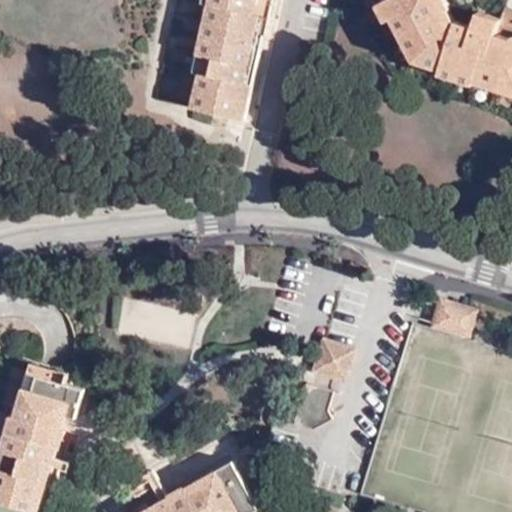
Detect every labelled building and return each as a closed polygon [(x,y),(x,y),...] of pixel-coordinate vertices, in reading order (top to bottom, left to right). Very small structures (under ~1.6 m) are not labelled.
[(243,120),(264,17),(252,14),(254,0),(196,0),(196,3),(204,5),(189,73),(198,75),(190,109),(243,120)] [(254,0),(252,14),(264,17),(268,1),(260,0),(254,0)] [(511,35),(498,31),(502,16),(480,9),(474,24),(453,17),(450,9),(452,2),(450,0),(384,0),(378,4),(387,22),(394,18),(414,60),(437,65),(436,69),(479,83),(481,79),(511,88),(511,35)] [(498,31),(511,35),(511,13),(503,11),(502,16),(498,31)] [(431,322),(462,333),(467,315),(438,303),(431,322)] [(342,376),(351,349),(323,341),(315,368),(342,376)] [(23,367),(19,377),(56,389),(59,378),(23,367)] [(0,511),(32,511),(60,422),(69,425),(79,397),(56,389),(19,377),(7,411),(15,414),(12,424),(4,422),(0,433),(0,511)] [(325,409),(331,389),(306,382),(292,427),(308,431),(331,421),(325,409)] [(255,511),(257,511),(231,464),(187,489),(186,485),(163,499),(165,503),(149,511),(255,511)]
